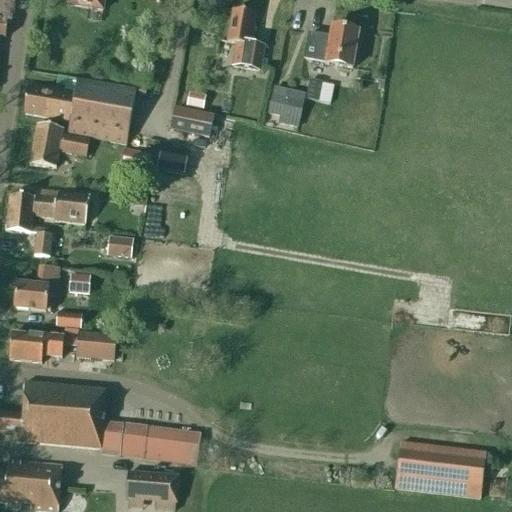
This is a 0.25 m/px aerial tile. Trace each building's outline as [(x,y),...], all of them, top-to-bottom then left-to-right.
[(102,12),(104,0),(67,0),(67,7),(102,12)] [(236,46),(234,59),(232,68),(260,73),(264,47),(252,45),(255,30),(253,30),(255,16),(233,12),(227,44),(236,46)] [(309,35),(305,61),(325,64),(325,65),(352,70),(358,33),(331,29),(330,38),(309,35)] [(126,146),(136,91),(77,81),(74,95),(29,87),(24,116),(70,124),(68,135),(126,146)] [(310,81),(306,100),(318,103),(322,83),(310,81)] [(303,95),(274,89),(269,118),(280,120),(278,126),(297,130),(303,95)] [(189,94),(186,108),(203,111),(206,97),(189,94)] [(209,140),(213,119),(174,110),(169,132),(209,140)] [(85,160),(88,143),(62,138),(63,132),(36,127),(29,167),(55,172),(58,155),(85,160)] [(126,151),(124,163),(149,168),(151,156),(126,151)] [(36,192),(35,200),(33,218),(54,220),(54,223),(85,227),(88,197),(36,192)] [(33,218),(35,200),(9,197),(5,233),(37,236),(35,257),(49,259),(52,236),(46,235),(46,229),(32,228),(33,218)] [(133,241),(109,239),(107,259),(131,262),(133,241)] [(16,285),(14,310),(45,313),(45,312),(50,312),(51,302),(55,303),(58,271),(39,269),(37,287),(16,285)] [(68,294),(88,295),(90,279),(70,277),(68,294)] [(57,316),(56,328),(80,330),(81,318),(57,316)] [(11,335),(8,362),(41,366),(42,358),(61,360),(63,339),(43,337),(42,339),(11,335)] [(78,335),(75,360),(113,364),(116,339),(78,335)] [(0,414),(0,435),(12,437),(12,442),(21,443),(101,451),(101,454),(158,462),(158,461),(180,465),(196,467),(200,438),(148,430),(122,427),(103,424),(106,392),(24,385),(23,416),(0,414)] [(400,445),(394,491),(480,501),(486,455),(400,445)] [(7,473),(0,472),(0,504),(7,505),(6,509),(20,511),(20,506),(30,507),(30,511),(34,511),(58,511),(62,468),(8,463),(7,473)] [(179,478),(127,474),(125,501),(129,501),(128,509),(142,511),(143,503),(156,504),(155,511),(156,511),(173,511),(174,506),(176,506),(179,478)]
